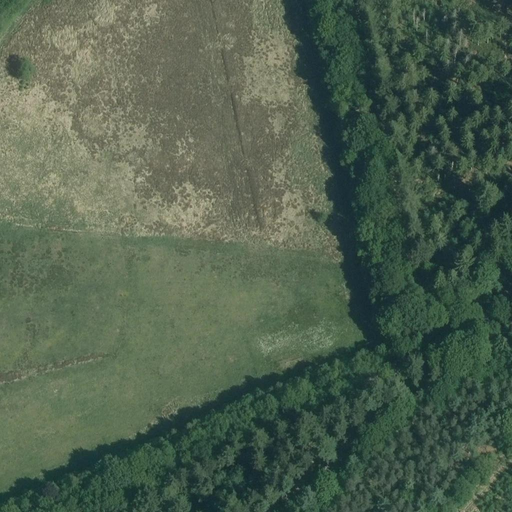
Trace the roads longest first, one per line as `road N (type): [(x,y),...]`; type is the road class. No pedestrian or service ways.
road 1 (tertiary): [(71,511),(433,351),(511,292)]
road 2 (track): [(418,283),(511,192)]
